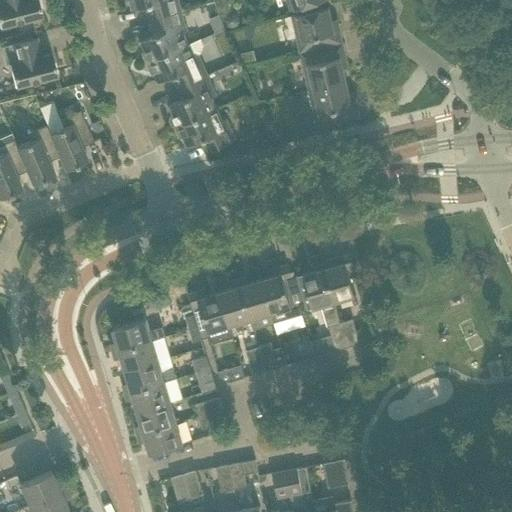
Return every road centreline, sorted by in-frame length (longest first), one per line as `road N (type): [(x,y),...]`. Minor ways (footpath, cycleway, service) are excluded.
road 1 (tertiary): [(169,208),(103,236),(66,260),(50,282),(42,340),(84,424)]
road 2 (tertiary): [(84,424),(64,322),(73,291),(99,266),(179,232)]
road 3 (residential): [(486,143),(477,95),(394,34),(382,0)]
road 4 (residential): [(152,168),(20,225),(6,265)]
road 5 (residential): [(152,168),(95,49),(82,0)]
road 6 (tertiary): [(246,200),(377,167)]
